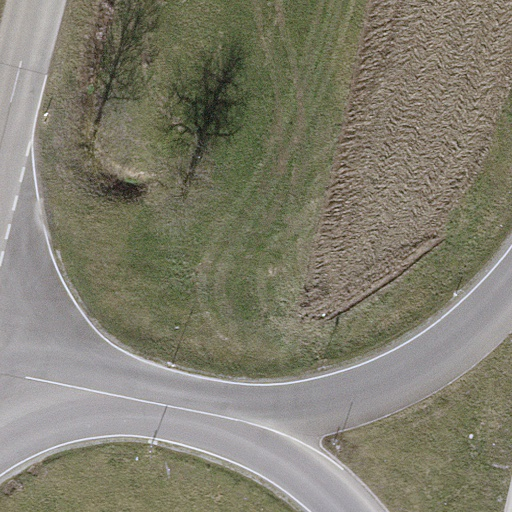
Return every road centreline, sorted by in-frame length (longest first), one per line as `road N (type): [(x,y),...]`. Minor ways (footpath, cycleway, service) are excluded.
road 1 (primary): [(511,266),(406,368),(329,396),(204,399)]
road 2 (primary): [(204,399),(0,353)]
road 3 (tertiary): [(0,191),(46,0)]
road 4 (primary): [(204,399),(350,511)]
